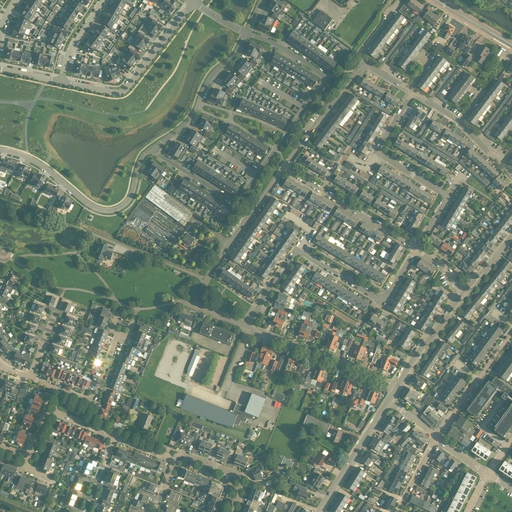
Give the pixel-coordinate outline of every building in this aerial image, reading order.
[(116,0),(114,4),(122,9),(125,3),(118,0),(116,0)] [(166,10),(171,1),(169,0),(164,0),(162,4),(159,2),(156,8),(159,10),(161,7),(166,10)] [(277,0),(273,0),(271,3),(282,11),(285,6),(286,7),(288,4),(283,0),(281,3),(277,0)] [(413,9),(418,3),(414,0),(411,0),(408,5),(413,9)] [(30,1),(27,6),(34,11),(37,7),(30,1)] [(171,1),(166,10),(171,13),(174,8),(176,9),(178,5),(171,1)] [(75,2),(71,7),(79,12),(82,7),(75,2)] [(282,11),(271,3),(268,8),(274,13),(272,16),(277,19),(279,16),(278,16),(282,11)] [(423,7),(418,3),(413,9),(418,13),(417,15),(418,15),(416,19),(414,18),(412,21),(414,23),(416,21),(416,22),(417,20),(420,17),(425,10),(422,8),(423,7)] [(119,13),(122,9),(114,4),(111,9),(119,13)] [(407,6),(404,4),(398,11),(407,18),(409,15),(403,11),(407,6)] [(31,15),(34,11),(27,6),(24,10),(31,15)] [(76,16),(79,12),(71,7),(68,11),(76,16)] [(108,13),(116,18),(119,13),(111,9),(108,13)] [(28,20),(31,15),(24,10),(20,15),(28,20)] [(427,12),(425,10),(420,17),(417,20),(420,23),(423,19),(423,18),(429,22),(434,15),(428,11),(427,12)] [(73,21),(76,16),(68,11),(65,16),(73,21)] [(321,11),(313,22),(325,31),(333,20),(321,11)] [(108,13),(106,18),(114,23),(116,18),(108,13)] [(398,13),(394,18),(401,23),(405,18),(398,13)] [(439,19),(434,15),(429,22),(427,24),(430,26),(431,24),(434,26),(433,27),(436,29),(441,22),(438,20),(439,19)] [(65,16),(62,20),(70,25),(73,21),(65,16)] [(153,21),(149,25),(158,32),(162,27),(156,22),(158,20),(153,16),(150,19),(153,21)] [(261,22),(273,27),(275,21),(276,21),(277,19),(272,16),(270,19),(263,16),(261,22)] [(18,18),(16,24),(26,28),(28,22),(18,18)] [(111,28),(114,23),(106,18),(103,23),(111,28)] [(394,18),(390,23),(397,28),(401,23),(394,18)] [(66,30),(70,25),(62,20),(59,25),(66,30)] [(273,27),(261,22),(259,27),(271,32),(273,27)] [(390,23),(387,28),(393,33),(397,28),(390,23)] [(16,24),(14,29),(24,33),(26,28),(16,24)] [(154,37),(158,32),(149,25),(146,30),(143,28),(141,31),(145,33),(146,35),(148,32),(154,37)] [(451,35),(455,29),(448,25),(444,31),(445,32),(442,37),(446,39),(449,34),(451,35)] [(101,26),(97,30),(105,36),(108,31),(101,26)] [(57,27),(55,33),(64,37),(67,32),(57,27)] [(387,28),(383,33),(389,38),(393,33),(387,28)] [(24,33),(14,29),(11,35),(21,39),(24,33)] [(145,33),(141,31),(140,29),(138,32),(140,34),(136,39),(145,45),(149,40),(143,36),(145,33)] [(427,41),(431,36),(424,31),(422,29),(418,34),(421,36),(427,41)] [(101,40),(105,36),(97,30),(94,35),(101,40)] [(297,35),(298,34),(294,31),(287,40),(291,43),(297,35)] [(62,43),(64,37),(55,33),(52,38),(62,43)] [(383,33),(379,38),(386,43),(389,38),(383,33)] [(94,35),(91,39),(98,45),(101,40),(94,35)] [(291,43),(295,46),(301,38),(297,35),(291,43)] [(461,41),(462,42),(459,47),(463,49),(466,45),(467,45),(471,39),(465,35),(461,41)] [(295,46),(299,49),(306,39),(302,36),(301,38),(295,46)] [(423,45),(427,41),(421,36),(417,41),(423,45)] [(62,43),(52,38),(49,44),(59,48),(62,43)] [(379,38),(375,43),(382,48),(384,49),(387,45),(386,43),(379,38)] [(95,49),(98,45),(91,39),(88,43),(95,49)] [(145,45),(136,39),(133,43),(130,41),(128,44),(130,45),(133,48),(135,46),(141,50),(145,45)] [(299,49),(303,51),(310,42),(306,39),(299,49)] [(423,45),(417,41),(413,45),(419,50),(423,45)] [(303,51),(307,54),(314,45),(310,42),(303,51)] [(91,54),(95,49),(88,43),(83,50),(86,52),(87,51),(91,54)] [(249,48),(261,54),(263,48),(252,43),(249,48)] [(375,43),(372,48),(378,53),(382,48),(375,43)] [(436,48),(442,52),(444,53),(447,49),(439,44),(436,48)] [(127,55),(135,61),(139,56),(133,52),(135,49),(133,48),(130,45),(128,48),(130,50),(127,55)] [(314,45),(307,54),(311,57),(316,49),(317,49),(318,48),(314,45)] [(416,55),(419,50),(413,45),(409,50),(416,55)] [(482,45),(476,53),(479,55),(476,61),(481,64),(485,58),(484,58),(490,50),(482,45)] [(448,47),(444,53),(450,57),(454,52),(448,47)] [(261,54),(249,48),(246,54),(258,60),(261,54)] [(321,51),(318,48),(317,49),(316,49),(311,57),(315,60),(320,52),(321,51)] [(378,53),(372,48),(368,53),(374,58),(378,53)] [(12,60),(14,51),(8,50),(7,55),(5,55),(4,59),(12,60)] [(416,55),(409,50),(405,55),(412,60),(416,55)] [(324,55),(325,54),(321,51),(320,52),(315,60),(319,63),(324,55)] [(40,66),(42,56),(36,54),(34,65),(40,66)] [(275,66),(280,57),(276,54),(270,64),(275,66)] [(135,61),(127,55),(123,59),(132,66),(135,61)] [(319,63),(322,66),(328,58),(324,55),(319,63)] [(408,65),(412,60),(405,55),(402,60),(408,65)] [(460,63),(465,67),(471,58),(467,55),(460,63)] [(322,66),(326,68),(333,59),(329,56),(328,58),(322,66)] [(47,57),(45,67),(53,69),(54,65),(52,64),(54,58),(47,57)] [(280,57),(275,66),(279,69),(285,59),(280,57)] [(440,57),(436,62),(442,67),(446,62),(440,57)] [(132,66),(123,59),(119,64),(128,71),(132,66)] [(255,66),(251,62),(249,64),(243,59),(239,64),(249,72),(253,68),(255,66)] [(285,59),(279,69),(283,71),(289,62),(285,59)] [(333,59),(326,68),(330,71),(332,69),(333,70),(335,66),(337,62),(333,59)] [(408,65),(402,60),(398,65),(404,70),(408,65)] [(289,62),(283,71),(287,74),(293,64),(289,62)] [(436,62),(432,67),(439,71),(442,67),(436,62)] [(249,72),(239,64),(235,69),(240,73),(238,76),(243,80),(245,78),(245,77),(249,72)] [(293,64),(287,74),(291,76),(292,75),(297,67),(293,64)] [(81,75),(83,66),(77,65),(76,70),(75,69),(74,73),(81,75)] [(116,67),(111,69),(114,79),(120,77),(116,67)] [(292,75),(296,77),(301,69),(297,67),(292,75)] [(432,67),(429,72),(435,76),(439,71),(432,67)] [(114,79),(111,69),(105,71),(107,78),(105,78),(107,82),(114,79)] [(305,71),(301,69),(296,77),(295,79),(299,81),(305,71)] [(305,71),(299,81),(304,84),(305,82),(304,82),(309,74),(305,71)] [(429,72),(425,77),(431,81),(435,76),(429,72)] [(241,82),(243,80),(238,76),(237,78),(231,73),(227,78),(237,86),(241,82)] [(313,76),(309,74),(304,82),(305,82),(308,84),(309,84),(313,76)] [(464,79),(470,84),(474,79),(467,74),(464,79)] [(309,84),(308,84),(307,86),(312,89),(314,85),(315,85),(317,82),(316,81),(318,79),(313,76),(309,84)] [(425,77),(421,82),(427,86),(431,81),(425,77)] [(226,90),(231,94),(233,91),(237,86),(227,78),(223,82),(228,87),(226,90)] [(365,88),(369,82),(364,79),(360,85),(365,88)] [(466,89),(470,84),(464,79),(460,84),(466,89)] [(498,80),(494,85),(500,90),(504,85),(498,80)] [(374,85),(369,82),(365,88),(371,92),(374,85)] [(427,86),(421,82),(417,87),(423,91),(427,86)] [(456,89),(463,94),(466,89),(460,84),(456,89)] [(380,88),(374,85),(371,92),(376,95),(380,88)] [(494,85),(490,90),(497,95),(500,90),(494,85)] [(385,92),(380,88),(376,95),(381,98),(385,92)] [(230,96),(231,94),(226,90),(225,93),(215,89),(213,95),(225,100),(224,99),(226,94),(230,96)] [(459,99),(463,94),(456,89),(452,94),(459,99)] [(490,90),(486,95),(493,100),(497,95),(490,90)] [(389,103),(393,97),(388,93),(384,100),(389,103)] [(452,94),(449,99),(455,104),(459,99),(452,94)] [(225,100),(213,95),(210,100),(222,106),(225,100)] [(351,95),(347,100),(354,105),(358,100),(351,95)] [(486,95),(483,100),(489,105),(493,100),(486,95)] [(389,103),(395,106),(397,108),(400,103),(398,101),(398,100),(393,97),(389,103)] [(244,111),(247,102),(243,100),(239,109),(244,111)] [(347,100),(344,105),(350,110),(354,105),(347,100)] [(483,100),(479,105),(485,110),(489,105),(483,100)] [(244,111),(248,113),(252,104),(247,102),(244,111)] [(248,113),(252,115),(256,106),(257,104),(252,102),(252,104),(248,113)] [(344,105),(340,110),(347,115),(350,110),(344,105)] [(479,105),(475,110),(482,115),(485,110),(479,105)] [(252,115),(257,116),(261,108),(260,108),(256,106),(252,115)] [(257,116),(261,118),(265,110),(266,108),(261,106),(260,108),(261,108),(257,116)] [(416,110),(412,115),(419,119),(422,121),(426,114),(419,109),(418,112),(416,110)] [(261,118),(265,120),(269,112),(265,110),(261,118)] [(265,120),(270,122),(274,114),(275,112),(270,110),(269,112),(265,120)] [(340,110),(336,115),(343,120),(347,115),(340,110)] [(475,110),(471,115),(478,120),(482,115),(475,110)] [(278,116),(274,114),(270,122),(274,124),(278,116)] [(381,114),(378,119),(384,123),(387,118),(381,114)] [(336,115),(332,120),(339,125),(343,120),(336,115)] [(412,115),(409,121),(415,125),(417,126),(418,123),(417,122),(419,119),(412,115)] [(478,120),(471,115),(468,120),(474,125),(478,120)] [(203,116),(201,122),(212,126),(214,120),(203,116)] [(274,124),(279,126),(282,118),(282,117),(278,116),(274,124)] [(282,118),(279,126),(283,128),(284,126),(285,126),(287,122),(286,122),(288,118),(283,116),(282,117),(282,118)] [(378,119),(374,124),(381,128),(384,123),(378,119)] [(332,120),(329,125),(335,130),(339,125),(332,120)] [(415,125),(409,121),(406,126),(404,129),(409,132),(411,129),(412,130),(415,125)] [(435,131),(439,124),(433,121),(429,127),(435,131)] [(508,131),(511,126),(505,121),(502,126),(508,131)] [(206,130),(205,133),(211,135),(212,133),(210,132),(212,126),(201,122),(199,128),(206,130)] [(381,128),(374,124),(371,130),(378,134),(381,128)] [(444,128),(439,124),(435,131),(440,134),(444,128)] [(230,136),(235,128),(231,125),(226,133),(230,136)] [(329,125),(325,129),(332,135),(335,130),(329,125)] [(508,131),(502,126),(498,131),(504,136),(508,131)] [(230,136),(229,137),(233,140),(234,138),(239,130),(235,128),(230,136)] [(325,129),(321,134),(328,140),(332,135),(325,129)] [(446,141),(448,139),(452,132),(447,129),(441,138),(446,141)] [(189,136),(200,143),(203,137),(192,130),(189,136)] [(234,138),(238,141),(243,133),(239,130),(234,138)] [(371,130),(368,135),(374,139),(378,134),(371,130)] [(501,140),(504,136),(498,131),(494,135),(501,140)] [(457,136),(452,132),(448,139),(453,142),(457,136)] [(238,141),(237,142),(241,145),(242,143),(247,135),(243,133),(238,141)] [(321,134),(317,139),(324,144),(328,140),(321,134)] [(251,138),(247,135),(242,143),(246,146),(251,138)] [(374,139),(368,135),(365,140),(371,144),(374,139)] [(200,143),(189,136),(186,141),(197,148),(200,143)] [(453,142),(458,145),(462,139),(457,136),(453,142)] [(251,138),(246,146),(250,148),(255,140),(251,138)] [(394,145),(399,149),(403,142),(405,140),(402,138),(401,141),(398,139),(394,145)] [(324,144),(317,139),(313,144),(320,149),(324,144)] [(462,139),(458,145),(457,147),(460,148),(461,147),(464,148),(468,142),(462,139)] [(259,143),(255,140),(250,148),(249,150),(254,153),(255,151),(254,151),(259,143)] [(365,140),(362,145),(368,149),(371,144),(365,140)] [(403,142),(399,149),(405,152),(408,145),(410,143),(407,141),(406,144),(403,142)] [(174,148),(185,155),(188,149),(177,143),(174,148)] [(263,145),(259,143),(254,151),(255,151),(258,153),(258,154),(263,145)] [(258,154),(258,153),(257,155),(262,158),(264,154),(265,154),(267,151),(266,150),(268,148),(263,145),(258,154)] [(368,149),(362,145),(358,151),(365,155),(368,149)] [(414,149),(408,145),(405,152),(410,155),(414,149)] [(185,155),(174,148),(170,153),(181,160),(185,155)] [(419,152),(414,149),(410,155),(415,158),(419,152)] [(466,154),(470,159),(475,153),(471,149),(466,154)] [(419,152),(415,158),(420,161),(424,155),(425,153),(420,150),(419,152)] [(333,156),(335,157),(333,159),(338,162),(341,156),(338,154),(335,153),(333,156)] [(470,159),(475,163),(480,157),(475,153),(470,159)] [(304,164),(309,167),(313,161),(308,158),(308,157),(305,155),(301,161),(304,163),(304,164)] [(429,158),(424,155),(420,161),(425,165),(429,158)] [(485,161),(480,157),(475,163),(480,167),(485,161)] [(434,161),(429,158),(425,165),(430,168),(434,161)] [(430,168),(436,171),(441,162),(436,159),(434,161),(430,168)] [(13,172),(15,165),(10,163),(10,162),(7,161),(6,162),(5,161),(2,168),(13,172)] [(313,161),(309,167),(314,170),(318,164),(313,161)] [(480,167),(484,171),(489,165),(485,161),(480,167)] [(151,167),(162,175),(165,170),(155,162),(151,167)] [(197,172),(202,164),(198,162),(193,170),(197,172)] [(319,162),(318,164),(314,170),(320,174),(323,167),(325,165),(319,162)] [(446,165),(441,162),(436,171),(441,174),(445,168),(446,165)] [(197,172),(201,175),(206,167),(202,164),(197,172)] [(207,165),(206,167),(201,175),(205,177),(211,168),(207,165)] [(378,172),(383,175),(387,169),(382,165),(378,172)] [(494,169),(489,165),(484,171),(482,172),(485,174),(486,172),(489,175),(494,169)] [(30,172),(27,171),(28,169),(23,166),(17,176),(23,179),(24,177),(27,178),(30,172)] [(162,175),(151,167),(147,172),(153,177),(152,179),(157,183),(159,181),(158,180),(162,175)] [(323,167),(320,174),(325,177),(329,170),(323,167)] [(205,177),(209,180),(214,172),(215,172),(216,171),(211,168),(205,177)] [(445,168),(441,174),(446,177),(450,171),(445,168)] [(392,172),(387,169),(383,175),(388,178),(392,172)] [(498,173),(494,169),(489,175),(493,179),(498,173)] [(218,174),(215,172),(214,172),(209,180),(213,183),(218,174)] [(393,182),(397,175),(392,172),(388,178),(393,182)] [(218,174),(213,183),(217,185),(223,177),(218,174)] [(39,188),(45,178),(39,175),(38,177),(35,176),(32,182),(35,183),(34,185),(39,188)] [(403,178),(397,175),(393,182),(399,185),(403,178)] [(339,185),(343,179),(337,176),(333,182),(339,185)] [(217,185),(222,188),(227,180),(223,177),(217,185)] [(497,187),(502,181),(498,177),(493,183),(497,187)] [(288,190),(289,188),(293,181),(288,178),(283,187),(288,190)] [(399,185),(404,188),(408,182),(403,178),(399,185)] [(339,185),(344,188),(348,182),(343,179),(339,185)] [(183,193),(189,183),(184,180),(178,190),(183,193)] [(227,180),(222,188),(226,190),(231,182),(227,180)] [(289,188),(294,192),(299,184),(293,181),(289,188)] [(507,185),(502,181),(497,187),(502,191),(507,185)] [(226,190),(230,193),(235,185),(231,182),(226,190)] [(349,191),(353,185),(348,182),(344,188),(349,191)] [(413,185),(408,182),(404,188),(402,190),(405,192),(406,190),(409,191),(413,185)] [(189,183),(183,193),(187,195),(188,194),(193,186),(189,183)] [(235,183),(235,185),(230,193),(236,196),(237,194),(236,194),(238,190),(240,186),(235,183)] [(155,184),(145,197),(176,221),(176,220),(184,226),(193,213),(155,184)] [(294,192),(299,195),(304,188),(299,184),(294,192)] [(59,191),(57,190),(57,189),(54,187),(54,188),(48,185),(45,192),(55,197),(59,191)] [(358,188),(353,185),(349,191),(354,195),(358,188)] [(418,188),(413,185),(409,191),(414,194),(418,188)] [(192,196),(197,188),(193,186),(188,194),(192,196)] [(474,190),(468,187),(467,189),(465,188),(462,193),(469,198),(473,191),(474,190)] [(192,196),(191,198),(195,200),(201,191),(197,188),(192,196)] [(304,188),(299,195),(298,197),(303,200),(309,191),(304,188)] [(419,198),(423,191),(418,188),(414,194),(419,198)] [(199,203),(205,193),(201,191),(195,200),(199,203)] [(359,197),(364,201),(368,194),(363,191),(359,197)] [(428,195),(423,191),(419,198),(424,201),(428,195)] [(203,205),(209,196),(205,193),(199,203),(203,205)] [(314,203),(318,196),(313,193),(309,200),(314,203)] [(462,193),(459,199),(466,203),(469,198),(462,193)] [(368,194),(364,201),(370,204),(374,198),(368,194)] [(428,195),(424,201),(430,204),(434,198),(428,195)] [(209,196),(203,205),(207,208),(208,206),(213,198),(209,196)] [(323,200),(318,196),(314,203),(313,205),(318,208),(319,206),(323,200)] [(68,202),(69,200),(63,197),(58,207),(64,210),(65,208),(67,209),(70,204),(68,202)] [(208,206),(212,209),(217,201),(213,198),(208,206)] [(273,198),(269,203),(276,208),(280,203),(273,198)] [(459,199),(455,204),(465,210),(466,208),(467,207),(464,206),(466,203),(459,199)] [(329,203),(323,200),(319,206),(322,208),(321,210),(323,211),(324,210),(329,203)] [(373,206),(379,209),(382,203),(377,200),(373,206)] [(217,201),(212,209),(216,211),(221,203),(217,201)] [(216,211),(215,213),(219,215),(225,206),(221,203),(216,211)] [(269,203),(266,208),(273,213),(276,208),(269,203)] [(334,206),(329,203),(324,210),(330,213),(334,206)] [(384,213),(388,206),(382,203),(379,209),(384,213)] [(469,211),(466,208),(465,210),(455,204),(452,209),(459,214),(461,211),(464,212),(464,211),(468,213),(469,211)] [(225,206),(219,215),(224,218),(226,214),(227,215),(229,211),(228,211),(230,209),(225,206)] [(393,210),(388,206),(384,213),(389,216),(393,210)] [(266,208),(262,213),(269,218),(273,213),(266,208)] [(339,218),(343,211),(338,208),(334,215),(339,218)] [(452,209),(449,215),(456,219),(459,214),(452,209)] [(393,210),(389,216),(394,219),(398,213),(393,210)] [(348,215),(343,211),(339,218),(344,222),(348,215)] [(511,220),(507,216),(502,212),(500,214),(505,218),(503,221),(509,225),(511,221),(511,220)] [(262,213),(259,218),(266,223),(269,218),(262,213)] [(413,214),(411,216),(420,221),(423,216),(417,213),(415,215),(413,214)] [(130,220),(139,229),(145,223),(136,214),(130,220)] [(349,225),(354,218),(348,215),(344,222),(349,225)] [(449,215),(446,220),(453,224),(455,221),(456,219),(449,215)] [(416,227),(420,221),(411,216),(408,222),(411,223),(416,227)] [(509,225),(503,221),(498,217),(496,219),(501,223),(499,225),(505,230),(509,225)] [(259,218),(255,223),(262,228),(266,223),(259,218)] [(359,221),(354,218),(349,225),(355,228),(359,221)] [(451,232),(454,235),(455,235),(457,231),(451,227),(453,224),(446,220),(442,225),(450,230),(452,231),(451,232)] [(495,230),(501,235),(505,230),(499,225),(494,221),(492,223),(496,226),(497,228),(495,230)] [(255,223),(252,228),(259,233),(262,228),(255,223)] [(288,233),(294,238),(298,233),(296,231),(297,229),(288,223),(286,226),(291,229),(288,233)] [(364,233),(368,226),(363,223),(358,230),(364,233)] [(413,232),(416,227),(411,223),(407,228),(413,232)] [(368,226),(364,233),(369,237),(373,230),(368,226)] [(494,232),(492,235),(497,240),(501,235),(495,230),(490,226),(489,228),(494,232)] [(155,232),(148,227),(144,232),(152,237),(155,232)] [(252,228),(248,233),(255,238),(259,233),(252,228)] [(378,233),(373,230),(369,237),(374,240),(378,233)] [(457,236),(463,239),(466,234),(460,230),(457,236)] [(192,244),(198,235),(192,231),(189,235),(187,234),(180,243),(187,248),(191,243),(192,244)] [(494,244),(497,240),(492,235),(487,231),(485,233),(490,237),(488,240),(494,244)] [(248,233),(245,238),(251,243),(255,238),(248,233)] [(283,234),(283,235),(282,237),(284,239),(291,243),(294,238),(288,233),(286,236),(283,234)] [(378,233),(374,240),(379,243),(384,236),(378,233)] [(428,240),(433,244),(439,235),(437,233),(435,236),(432,234),(428,240)] [(313,242),(319,245),(323,238),(318,235),(313,242)] [(441,236),(439,235),(433,244),(438,247),(442,241),(439,239),(441,236)] [(494,244),(488,240),(483,236),(481,238),(486,242),(484,244),(490,249),(494,244)] [(245,238),(241,243),(248,248),(251,243),(245,238)] [(319,245),(324,249),(328,241),(323,238),(319,245)] [(291,243),(284,239),(281,244),(287,248),(291,243)] [(486,254),(490,249),(484,244),(479,240),(477,242),(483,246),(480,249),(486,254)] [(324,249),(329,252),(333,245),(328,241),(324,249)] [(440,249),(445,253),(452,243),(449,241),(447,245),(444,243),(440,249)] [(278,242),(275,246),(274,247),(277,249),(283,253),(287,248),(281,244),(278,242)] [(329,252),(334,255),(339,248),(336,246),(338,243),(335,242),(333,245),(329,252)] [(241,243),(237,248),(244,253),(248,248),(241,243)] [(454,245),(452,243),(445,253),(450,256),(454,250),(452,248),(454,245)] [(109,260),(110,259),(112,251),(110,250),(108,250),(105,250),(104,250),(105,246),(99,244),(96,252),(94,252),(93,255),(94,256),(94,257),(99,259),(98,261),(101,262),(103,258),(109,260)] [(396,244),(393,249),(400,254),(403,248),(396,244)] [(479,251),(477,254),(483,259),(486,254),(480,249),(475,245),(474,247),(479,251)] [(237,248),(234,253),(241,258),(244,253),(237,248)] [(334,255),(340,258),(344,251),(339,248),(334,255)] [(277,249),(273,254),(280,258),(283,253),(277,249)] [(397,259),(400,254),(393,249),(390,255),(397,259)] [(345,261),(349,254),(351,252),(348,250),(347,253),(344,251),(340,258),(345,261)] [(475,256),(473,259),(479,263),(483,259),(477,254),(471,250),(470,252),(475,256)] [(237,263),(241,258),(234,253),(230,258),(237,263)] [(397,259),(390,255),(386,253),(383,258),(393,264),(397,259)] [(270,259),(276,264),(280,258),(273,254),(270,259)] [(354,257),(349,254),(345,261),(350,264),(354,257)] [(475,268),(479,263),(473,259),(468,255),(466,256),(470,259),(466,264),(463,261),(462,262),(473,271),(475,268)] [(355,268),(361,271),(365,264),(363,262),(364,259),(364,258),(362,256),(360,261),(355,268)] [(350,264),(355,268),(360,261),(354,257),(350,264)] [(273,269),(276,264),(270,259),(266,264),(273,269)] [(220,277),(225,280),(230,273),(236,264),(230,260),(227,264),(231,267),(229,270),(228,270),(227,272),(224,270),(223,272),(220,277)] [(416,266),(421,270),(426,263),(421,260),(416,266)] [(502,266),(507,270),(511,265),(507,261),(502,266)] [(469,275),(473,271),(462,262),(459,267),(469,275)] [(121,272),(124,268),(119,263),(116,267),(121,272)] [(299,263),(295,268),(302,273),(306,268),(299,263)] [(431,267),(426,263),(421,270),(426,273),(431,267)] [(269,274),(273,269),(266,264),(262,269),(269,274)] [(370,267),(365,264),(361,271),(366,274),(370,267)] [(502,266),(498,272),(505,278),(505,277),(503,276),(507,270),(502,266)] [(371,277),(375,270),(370,267),(366,274),(371,277)] [(426,273),(424,276),(426,277),(427,278),(429,275),(431,277),(436,270),(431,267),(426,273)] [(295,268),(292,273),(299,278),(301,275),(303,277),(304,274),(302,273),(295,268)] [(269,274),(262,269),(259,275),(265,279),(269,274)] [(8,284),(14,287),(17,288),(20,283),(14,281),(16,277),(12,276),(14,273),(8,270),(5,275),(6,276),(5,278),(10,281),(8,284)] [(381,273),(375,270),(371,277),(376,280),(381,273)] [(312,280),(317,283),(322,276),(316,272),(312,280)] [(493,277),(498,282),(500,283),(505,278),(498,272),(493,277)] [(235,277),(230,273),(225,280),(230,284),(235,277)] [(292,273),(288,278),(295,283),(299,278),(292,273)] [(381,273),(376,280),(382,284),(386,277),(381,273)] [(322,276),(317,283),(323,286),(327,279),(322,276)] [(230,284),(235,287),(240,280),(235,277),(230,284)] [(493,277),(489,283),(494,287),(498,282),(493,277)] [(288,278),(285,283),(291,288),(295,283),(288,278)] [(408,278),(405,284),(412,288),(416,283),(408,278)] [(323,286),(328,289),(332,282),(327,279),(323,286)] [(245,284),(240,280),(235,287),(240,291),(245,284)] [(332,282),(328,289),(333,292),(337,285),(332,282)] [(291,288),(285,283),(281,288),(288,293),(291,288)] [(489,293),(494,287),(489,283),(484,288),(489,293)] [(2,284),(0,287),(0,289),(8,293),(10,294),(14,287),(8,284),(7,286),(2,284)] [(240,291),(245,295),(250,288),(245,284),(240,291)] [(405,284),(402,289),(409,293),(412,288),(405,284)] [(439,293),(437,296),(443,300),(447,295),(440,291),(439,290),(437,289),(439,287),(434,284),(432,289),(439,293)] [(333,292),(338,296),(343,288),(337,285),(333,292)] [(255,291),(250,288),(245,295),(250,298),(255,291)] [(343,288),(338,296),(344,299),(348,291),(343,288)] [(484,288),(480,294),(485,298),(489,293),(484,288)] [(0,299),(6,302),(8,297),(6,296),(8,293),(0,289),(0,295),(2,297),(0,299)] [(406,299),(409,293),(402,289),(399,294),(406,299)] [(303,300),(304,300),(309,293),(306,291),(303,294),(298,300),(301,302),(303,300)] [(344,299),(349,302),(353,295),(348,291),(344,299)] [(55,308),(59,297),(46,292),(45,295),(48,296),(45,303),(52,306),(52,307),(55,308)] [(279,293),(277,299),(290,304),(292,298),(279,293)] [(399,294),(396,299),(403,304),(406,299),(399,294)] [(480,294),(475,299),(480,304),(480,303),(481,304),(483,302),(482,302),(485,298),(480,294)] [(353,295),(349,302),(352,304),(351,305),(353,307),(354,305),(358,298),(353,295)] [(440,305),(443,300),(437,296),(434,301),(440,305)] [(62,298),(61,300),(58,309),(61,311),(61,310),(68,313),(71,305),(70,305),(71,302),(62,298)] [(354,305),(359,308),(364,301),(358,298),(354,305)] [(290,305),(290,304),(277,299),(274,304),(284,308),(289,309),(290,305)] [(396,299),(392,305),(400,309),(403,304),(396,299)] [(471,305),(476,309),(480,304),(475,299),(471,305)] [(30,310),(41,315),(42,315),(41,314),(43,307),(44,308),(45,305),(34,300),(33,303),(36,304),(33,311),(30,310)] [(364,301),(359,308),(365,312),(369,304),(364,301)] [(434,301),(431,307),(437,310),(440,305),(434,301)] [(400,309),(392,305),(389,310),(396,314),(400,309)] [(471,305),(466,310),(471,315),(476,309),(471,305)] [(434,316),(437,310),(431,307),(427,312),(434,316)] [(98,311),(97,315),(108,319),(110,314),(107,313),(108,310),(103,308),(102,311),(100,310),(98,311)] [(277,327),(283,311),(279,309),(277,313),(276,313),(275,317),(271,325),(277,327)] [(26,320),(38,325),(38,324),(37,324),(39,317),(40,318),(41,315),(30,310),(29,313),(32,314),(29,321),(26,320)] [(467,320),(471,315),(466,310),(462,316),(467,320)] [(283,311),(277,327),(281,329),(285,321),(286,317),(287,312),(283,311)] [(427,312),(424,317),(431,321),(434,316),(427,312)] [(63,323),(74,328),(71,326),(74,320),(77,321),(78,318),(67,313),(66,316),(67,317),(64,323),(63,323)] [(182,327),(184,323),(187,315),(181,313),(178,320),(182,322),(180,326),(182,327)] [(107,319),(108,319),(97,315),(95,320),(105,324),(107,319)] [(193,317),(187,315),(184,323),(190,325),(193,317)] [(369,323),(374,326),(378,319),(373,316),(372,317),(369,315),(365,322),(368,324),(369,323)] [(427,326),(431,321),(424,317),(421,322),(427,326)] [(306,318),(303,324),(302,324),(298,336),(303,338),(310,319),(306,318)] [(310,319),(303,338),(308,340),(313,327),(312,327),(314,321),(310,319)] [(384,323),(378,319),(374,326),(380,330),(379,331),(382,333),(387,325),(384,324),(384,323)] [(25,331),(36,336),(37,336),(33,334),(36,327),(36,328),(38,325),(26,320),(25,323),(28,324),(25,331)] [(103,329),(105,324),(95,320),(93,325),(103,329)] [(460,321),(455,327),(460,330),(462,332),(466,326),(464,325),(465,325),(460,321)] [(204,322),(199,333),(208,337),(231,346),(235,334),(204,322)] [(427,326),(421,322),(418,328),(424,332),(427,326)] [(73,330),(74,328),(63,323),(62,326),(63,327),(60,333),(59,333),(70,338),(70,337),(68,336),(70,329),(73,330)] [(140,326),(138,331),(146,334),(146,333),(151,335),(154,329),(149,327),(149,326),(143,324),(142,327),(140,326)] [(494,325),(491,330),(499,336),(505,328),(502,326),(499,329),(494,325)] [(455,327),(450,333),(455,336),(460,330),(455,327)] [(98,329),(96,334),(105,338),(108,332),(98,329)] [(408,329),(405,334),(412,338),(415,333),(408,329)] [(167,330),(167,333),(189,339),(190,336),(167,330)] [(499,336),(491,330),(488,334),(496,340),(499,336)] [(36,336),(25,331),(24,334),(27,335),(24,342),(32,345),(34,338),(35,339),(36,336)] [(146,334),(138,331),(136,336),(144,339),(146,339),(147,339),(148,337),(147,335),(145,335),(145,334),(146,334)] [(367,337),(362,335),(362,333),(358,332),(356,337),(366,340),(367,337)] [(66,348),(70,338),(59,333),(58,336),(59,336),(56,343),(52,342),(66,348)] [(450,342),(455,336),(450,333),(445,339),(450,342)] [(96,334),(94,339),(103,343),(105,338),(96,334)] [(330,348),(335,336),(329,334),(327,339),(329,339),(326,347),(330,348)] [(408,344),(412,338),(405,334),(401,340),(408,344)] [(488,334),(484,338),(493,344),(496,340),(488,334)] [(146,340),(144,339),(136,336),(134,341),(144,345),(146,340)] [(340,338),(335,336),(330,348),(334,350),(337,342),(338,343),(340,338)] [(385,344),(388,340),(377,336),(376,340),(385,344)] [(493,344),(484,338),(481,343),(489,349),(493,344)] [(92,345),(101,348),(103,343),(94,339),(92,345)] [(408,344),(401,340),(398,345),(405,349),(408,344)] [(461,346),(453,340),(450,345),(459,350),(461,346)] [(142,350),(144,345),(134,341),(132,346),(142,350)] [(65,350),(66,348),(52,342),(51,345),(52,345),(49,352),(56,355),(59,348),(62,349),(65,350)] [(442,352),(445,353),(447,354),(448,352),(444,350),(447,345),(442,342),(438,348),(442,351),(442,352)] [(486,353),(489,349),(481,343),(478,347),(486,353)] [(7,344),(0,349),(0,350),(3,354),(7,351),(10,354),(14,349),(10,345),(9,346),(7,344)] [(356,359),(361,347),(354,344),(351,353),(353,354),(352,357),(356,359)] [(90,350),(92,351),(99,354),(99,353),(101,348),(92,345),(90,350)] [(125,351),(135,355),(137,350),(127,346),(125,351)] [(260,369),(260,368),(268,348),(264,346),(260,354),(259,358),(256,367),(260,369)] [(366,349),(361,347),(356,359),(360,361),(363,353),(365,354),(366,349)] [(486,353),(478,347),(475,351),(483,357),(486,353)] [(273,350),(268,348),(260,368),(260,369),(265,371),(267,365),(266,365),(269,358),(270,358),(273,350)] [(438,348),(433,355),(438,358),(440,359),(445,353),(442,352),(442,351),(438,348)] [(14,349),(10,354),(14,356),(12,361),(18,363),(21,354),(18,353),(19,351),(14,349)] [(372,362),(375,363),(376,360),(381,363),(379,368),(383,370),(388,357),(383,355),(379,354),(381,350),(377,349),(374,356),(372,362)] [(90,356),(99,360),(102,354),(99,353),(99,354),(92,351),(90,356)] [(132,360),(135,355),(125,351),(123,357),(132,360)] [(192,377),(199,356),(196,355),(197,352),(193,351),(185,374),(192,377)] [(475,351),(472,356),(480,362),(483,357),(475,351)] [(22,352),(21,354),(18,363),(23,365),(25,360),(29,362),(33,353),(30,352),(29,355),(25,353),(22,352)] [(255,354),(251,352),(250,352),(246,361),(252,363),(255,354)] [(433,355),(429,361),(434,364),(438,358),(433,355)] [(97,365),(99,360),(90,356),(88,361),(97,365)] [(287,364),(286,367),(285,368),(286,368),(290,370),(292,365),(295,358),(290,356),(287,364)] [(388,357),(383,370),(387,371),(390,364),(396,366),(398,360),(388,356),(388,357)] [(474,369),(480,362),(472,356),(468,360),(473,364),(471,367),(474,369)] [(132,360),(123,357),(121,362),(128,365),(130,366),(132,360)] [(300,360),(295,358),(292,365),(290,370),(289,374),(293,376),(296,368),(300,360)] [(269,370),(274,371),(277,362),(273,360),(269,370)] [(97,365),(88,361),(86,367),(95,371),(97,365)] [(126,370),(128,365),(121,362),(119,361),(117,366),(126,370)] [(429,361),(425,367),(430,371),(434,364),(429,361)] [(48,376),(51,369),(50,368),(50,366),(50,365),(47,364),(46,364),(45,366),(43,366),(41,371),(43,372),(43,374),(43,375),(45,376),(48,376)] [(55,371),(51,369),(48,376),(53,378),(58,366),(57,366),(55,371)] [(63,368),(58,366),(53,378),(53,379),(54,377),(59,379),(63,368)] [(114,372),(124,375),(126,370),(117,366),(114,372)] [(504,366),(500,370),(509,376),(511,372),(504,366)] [(314,389),(315,385),(321,369),(317,367),(315,374),(309,371),(305,381),(304,381),(303,385),(314,389)] [(430,371),(425,367),(420,374),(425,377),(430,371)] [(68,370),(63,368),(59,379),(64,381),(68,370)] [(326,370),(321,369),(315,385),(328,390),(331,385),(323,382),(324,378),(323,378),(326,370)] [(73,372),(68,370),(64,381),(69,383),(73,372)] [(505,381),(509,376),(500,370),(497,375),(505,381)] [(78,374),(73,372),(69,383),(74,385),(78,374)] [(112,377),(122,381),(124,382),(126,376),(124,375),(114,372),(112,377)] [(83,376),(78,374),(74,385),(79,387),(82,379),(83,376)] [(428,381),(427,380),(421,376),(419,379),(415,377),(414,379),(413,379),(411,382),(412,382),(412,383),(420,388),(424,383),(426,384),(428,381)] [(453,381),(461,387),(467,379),(464,377),(462,380),(457,376),(453,381)] [(110,382),(120,386),(122,381),(112,377),(110,382)] [(511,402),(511,406),(495,430),(494,431),(503,438),(511,425),(511,389),(495,377),(491,383),(488,381),(467,411),(476,418),(496,390),(503,395),(501,398),(505,401),(507,399),(511,402)] [(338,389),(343,391),(345,387),(348,379),(344,378),(341,385),(340,385),(338,389)] [(82,379),(79,387),(81,387),(81,388),(83,389),(83,388),(84,389),(85,387),(88,388),(90,382),(82,379)] [(352,381),(348,379),(345,387),(343,391),(349,394),(353,383),(352,382),(352,381)] [(2,390),(6,392),(10,382),(3,380),(1,385),(0,384),(0,392),(1,393),(2,390)] [(331,385),(328,390),(334,392),(337,383),(332,381),(331,385)] [(450,385),(458,391),(461,387),(453,381),(450,385)] [(16,385),(10,382),(6,392),(5,395),(11,397),(10,399),(14,401),(17,391),(14,390),(16,385)] [(122,387),(120,386),(110,382),(108,388),(120,392),(122,387)] [(447,389),(455,395),(458,391),(450,385),(447,389)] [(38,388),(33,400),(41,403),(45,395),(42,394),(44,390),(38,388)] [(369,404),(370,402),(375,390),(371,388),(368,396),(367,395),(365,400),(365,403),(369,404)] [(404,392),(416,400),(419,395),(407,388),(404,392)] [(455,395),(447,389),(444,394),(452,400),(455,395)] [(104,397),(112,400),(113,400),(116,401),(117,398),(117,397),(117,396),(115,395),(116,392),(110,390),(109,393),(107,392),(104,397)] [(379,392),(375,390),(370,402),(374,404),(373,405),(375,406),(378,404),(380,399),(377,398),(379,392)] [(413,405),(423,414),(428,407),(427,406),(423,404),(416,400),(404,392),(401,397),(413,405)] [(237,415),(234,424),(238,426),(240,422),(245,424),(247,419),(252,421),(253,416),(258,418),(265,399),(251,394),(246,407),(236,403),(233,413),(237,415)] [(452,400),(444,394),(440,398),(448,404),(452,400)] [(232,429),(234,424),(237,415),(233,413),(186,395),(181,409),(232,429)] [(427,406),(428,405),(432,400),(427,396),(423,404),(427,406)] [(432,400),(428,405),(442,416),(448,409),(439,402),(440,401),(434,396),(432,400)] [(104,404),(103,406),(109,409),(110,406),(112,400),(104,397),(102,403),(104,404)] [(133,399),(129,408),(134,410),(138,400),(133,399)] [(39,409),(41,403),(33,400),(31,406),(39,409)] [(428,405),(427,406),(428,407),(423,414),(421,416),(433,427),(435,425),(440,419),(442,416),(428,405)] [(26,412),(34,416),(36,416),(39,409),(31,406),(28,413),(26,412)] [(105,419),(109,409),(103,406),(102,409),(100,408),(97,416),(105,419)] [(415,407),(411,411),(418,417),(422,414),(415,407)] [(26,412),(23,421),(31,424),(34,416),(26,412)] [(153,418),(143,414),(142,418),(143,418),(139,427),(146,430),(149,422),(150,423),(153,418)] [(326,435),(330,423),(307,414),(302,425),(326,435)] [(461,443),(471,428),(473,424),(461,416),(457,423),(454,421),(451,427),(453,428),(448,435),(461,443)] [(396,430),(397,428),(399,425),(399,426),(403,422),(400,419),(396,423),(395,425),(393,424),(395,420),(391,417),(386,424),(396,430)] [(28,432),(31,424),(23,421),(21,424),(17,423),(16,427),(20,428),(28,432)] [(59,431),(62,424),(59,423),(59,422),(57,421),(57,422),(56,424),(53,423),(49,431),(57,434),(59,431)] [(400,430),(397,428),(396,430),(394,433),(391,436),(394,438),(398,433),(400,435),(403,433),(405,435),(410,428),(405,423),(400,430)] [(62,424),(59,431),(64,433),(67,426),(62,424)] [(389,430),(394,433),(396,430),(386,424),(381,431),(386,434),(387,433),(388,431),(389,430)] [(67,426),(64,433),(69,435),(72,428),(67,426)] [(20,428),(16,436),(25,440),(28,432),(20,428)] [(72,428),(69,435),(74,437),(77,430),(72,428)] [(461,443),(465,446),(470,440),(468,439),(474,430),(471,428),(461,443)] [(484,433),(478,429),(473,437),(479,441),(484,433)] [(77,430),(74,437),(79,439),(82,432),(77,430)] [(177,442),(183,444),(187,435),(187,433),(181,431),(179,430),(176,437),(177,437),(178,439),(177,442)] [(338,443),(342,433),(334,430),(330,440),(338,443)] [(83,443),(87,434),(82,432),(79,439),(78,441),(83,443)] [(413,439),(417,442),(421,437),(415,432),(408,439),(409,440),(411,441),(413,439)] [(190,445),(191,444),(194,445),(199,434),(196,433),(194,435),(193,437),(187,435),(183,444),(189,447),(190,445)] [(12,444),(13,444),(21,448),(25,440),(16,436),(16,437),(15,436),(14,436),(13,437),(11,441),(11,442),(11,443),(12,444)] [(198,450),(203,452),(207,443),(208,440),(200,436),(200,437),(198,443),(200,444),(198,450)] [(403,447),(409,440),(408,439),(406,437),(399,444),(403,447)] [(421,437),(417,442),(420,445),(418,447),(420,450),(427,442),(421,437)] [(91,438),(88,445),(93,447),(96,440),(91,438)] [(372,440),(371,442),(383,449),(387,442),(380,438),(379,440),(375,438),(373,441),(372,440)] [(96,440),(93,447),(101,450),(103,445),(100,444),(101,442),(101,441),(99,440),(99,441),(96,440)] [(208,440),(207,443),(203,452),(209,455),(211,448),(214,450),(216,444),(214,443),(214,442),(208,440)] [(473,442),(470,440),(465,446),(470,450),(474,444),(472,443),(473,442)] [(380,453),(383,449),(371,442),(370,443),(371,444),(369,447),(373,449),(371,452),(377,456),(379,455),(381,457),(383,455),(380,453)] [(47,448),(54,451),(57,452),(58,448),(59,448),(60,447),(49,443),(47,448)] [(221,459),(225,450),(226,447),(221,445),(218,444),(215,450),(218,451),(216,457),(221,459)] [(472,451),(486,460),(491,453),(477,444),(472,451)] [(45,453),(52,456),(54,451),(47,448),(45,453)] [(119,461),(123,450),(118,448),(118,450),(115,449),(111,458),(119,461)] [(225,450),(221,459),(227,462),(229,456),(232,457),(234,451),(229,449),(228,451),(225,450)] [(239,466),(243,457),(239,456),(242,450),(237,449),(233,457),(236,458),(234,464),(239,466)] [(128,452),(123,450),(119,461),(124,463),(125,460),(128,452)] [(330,457),(329,459),(318,451),(310,463),(315,466),(317,463),(321,466),(324,460),(327,462),(327,463),(333,467),(337,461),(330,457)] [(438,464),(440,462),(439,462),(444,455),(439,451),(431,463),(437,467),(439,464),(438,464)] [(128,452),(125,460),(130,462),(134,453),(134,452),(133,454),(128,452)] [(405,452),(403,457),(413,462),(416,457),(409,453),(405,452)] [(43,458),(50,461),(52,456),(45,453),(43,458)] [(134,453),(130,462),(130,463),(135,465),(139,455),(134,453)] [(377,458),(375,457),(368,453),(365,458),(373,463),(374,464),(376,462),(378,459),(377,458)] [(244,454),(243,457),(239,466),(245,469),(247,463),(251,464),(253,457),(248,455),(244,454)] [(139,455),(135,465),(140,467),(144,457),(139,455)] [(278,463),(295,469),(298,462),(281,455),(278,463)] [(149,458),(144,457),(140,467),(145,469),(149,458)] [(405,461),(403,464),(410,468),(413,462),(403,457),(402,457),(401,459),(405,461)] [(41,463),(51,467),(52,463),(53,464),(54,462),(50,461),(43,458),(41,463)] [(82,467),(91,470),(92,466),(92,465),(91,465),(92,462),(84,458),(82,461),(83,462),(82,467)] [(149,458),(145,469),(150,471),(154,460),(149,458)] [(370,467),(373,463),(365,458),(362,463),(368,467),(368,466),(370,467)] [(159,462),(154,460),(150,471),(155,473),(156,470),(159,462)] [(443,473),(445,474),(446,474),(450,469),(453,471),(457,464),(452,460),(446,468),(443,466),(440,471),(442,472),(443,473)] [(159,462),(156,470),(164,473),(166,468),(164,467),(165,464),(159,462)] [(511,467),(505,462),(502,466),(500,470),(511,478),(511,467)] [(51,467),(41,463),(40,465),(39,465),(38,467),(39,467),(39,468),(41,469),(40,472),(45,474),(46,471),(49,472),(51,467)] [(3,475),(6,476),(9,467),(3,464),(0,471),(0,479),(1,480),(3,475)] [(403,464),(400,470),(407,473),(410,468),(403,464)] [(250,471),(252,475),(253,474),(255,481),(259,479),(259,480),(263,479),(260,472),(264,470),(262,466),(250,471)] [(9,467),(6,476),(9,477),(7,482),(13,485),(15,481),(16,478),(13,477),(16,470),(9,467)] [(74,473),(86,478),(87,475),(88,475),(89,475),(91,470),(82,467),(80,472),(78,471),(77,474),(74,473)] [(358,468),(355,473),(362,477),(365,472),(358,468)] [(394,474),(397,475),(404,479),(407,473),(400,470),(397,468),(394,474)] [(427,474),(433,477),(435,474),(438,475),(439,473),(436,471),(430,468),(427,474)] [(108,472),(106,477),(115,480),(117,475),(118,476),(120,472),(111,469),(110,472),(108,472)] [(185,479),(188,471),(183,469),(182,471),(179,470),(177,476),(185,479)] [(315,476),(313,479),(322,484),(325,479),(319,475),(321,473),(315,469),(312,474),(315,476)] [(184,481),(189,483),(193,473),(188,471),(185,479),(184,481)] [(72,482),(81,485),(83,481),(83,480),(81,480),(83,477),(86,478),(74,473),(73,476),(74,477),(72,482)] [(193,473),(189,483),(194,485),(195,483),(198,475),(193,473)] [(355,473),(352,478),(359,482),(362,477),(355,473)] [(424,479),(430,482),(432,483),(435,485),(437,482),(434,481),(433,480),(432,479),(433,477),(427,474),(424,479)] [(448,511),(458,511),(476,478),(468,474),(448,511)] [(200,485),(203,477),(198,475),(195,483),(194,485),(199,487),(200,485)] [(397,475),(394,481),(402,484),(404,479),(397,475)] [(18,482),(15,481),(13,485),(12,488),(15,490),(16,488),(22,491),(23,488),(26,479),(20,476),(18,482)] [(106,482),(104,485),(116,490),(113,489),(114,486),(113,485),(115,480),(106,477),(104,481),(104,482),(106,482)] [(200,485),(205,487),(208,479),(203,477),(200,485)] [(319,489),(322,484),(313,479),(310,477),(306,484),(311,488),(313,485),(319,489)] [(352,478),(349,482),(356,487),(359,482),(352,478)] [(26,479),(23,488),(26,489),(25,493),(27,494),(27,496),(30,497),(33,488),(30,487),(32,481),(26,479)] [(205,487),(210,489),(213,481),(208,479),(205,487)] [(393,484),(392,486),(399,490),(402,484),(394,481),(392,479),(390,482),(393,484)] [(430,482),(424,479),(421,485),(427,488),(430,482)] [(210,489),(208,492),(209,492),(208,494),(209,495),(212,496),(213,496),(221,499),(220,499),(223,491),(222,491),(221,490),(220,487),(220,485),(213,482),(213,481),(210,489)] [(68,489),(76,493),(77,490),(79,490),(80,490),(81,485),(72,482),(70,487),(69,486),(68,489)] [(139,490),(153,496),(154,493),(155,493),(156,491),(155,490),(156,486),(147,482),(144,488),(143,488),(142,491),(139,490)] [(356,487),(349,482),(346,487),(353,491),(356,487)] [(41,494),(38,501),(43,503),(46,496),(43,495),(46,487),(38,483),(35,492),(41,494)] [(116,490),(104,485),(107,487),(106,490),(105,489),(104,490),(103,494),(112,497),(113,493),(117,494),(119,491),(116,490)] [(297,498),(306,501),(309,494),(307,493),(307,489),(305,489),(296,485),(294,491),(299,493),(297,498)] [(399,490),(392,486),(389,492),(396,495),(399,490)] [(266,491),(265,490),(259,488),(258,491),(252,489),(250,494),(259,498),(262,499),(266,491)] [(66,498),(75,502),(76,497),(76,496),(75,496),(76,493),(68,489),(66,493),(68,493),(66,498)] [(0,490),(0,494),(11,499),(13,495),(0,490)] [(134,499),(146,504),(148,500),(149,500),(150,498),(151,495),(153,496),(139,490),(138,494),(139,494),(137,500),(134,499)] [(166,501),(180,506),(177,505),(179,502),(177,501),(180,495),(170,491),(168,496),(167,495),(166,498),(167,498),(166,501)] [(102,500),(101,503),(110,506),(111,503),(110,502),(112,497),(103,494),(101,498),(101,499),(102,500)] [(254,502),(253,505),(258,507),(260,502),(258,501),(259,498),(250,494),(248,499),(254,502)] [(342,494),(339,499),(346,503),(349,499),(342,494)] [(416,505),(419,499),(420,496),(416,494),(415,497),(413,496),(409,502),(416,505)] [(389,499),(387,503),(394,506),(397,500),(390,497),(391,497),(387,495),(386,497),(389,499)] [(213,496),(211,501),(219,504),(220,502),(221,502),(222,500),(221,499),(213,496)] [(75,502),(66,498),(64,503),(63,502),(61,506),(70,509),(71,506),(72,506),(73,506),(75,502)] [(131,505),(129,508),(138,511),(141,511),(142,510),(143,508),(142,507),(144,503),(146,504),(134,499),(132,505),(131,505)] [(339,499),(336,504),(343,508),(346,503),(339,499)] [(416,505),(422,508),(425,502),(419,499),(416,505)] [(178,510),(180,506),(166,501),(165,501),(168,502),(167,505),(166,505),(165,507),(166,508),(165,511),(166,511),(179,511),(180,511),(178,510)] [(211,501),(209,506),(217,509),(219,504),(211,501)] [(422,508),(428,511),(431,505),(425,502),(422,508)] [(98,505),(96,510),(100,511),(105,511),(107,509),(108,509),(110,506),(101,503),(100,506),(98,505)] [(285,504),(282,509),(287,511),(294,511),(296,509),(297,510),(299,507),(298,506),(293,503),(293,504),(292,503),(290,507),(285,504)] [(391,511),(394,506),(387,503),(386,506),(382,504),(381,506),(385,508),(384,508),(391,511)]
